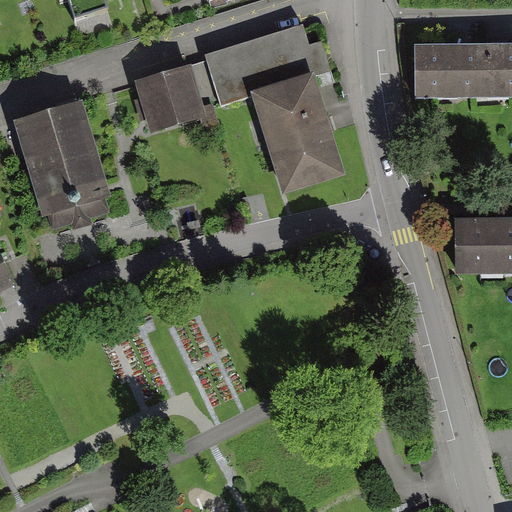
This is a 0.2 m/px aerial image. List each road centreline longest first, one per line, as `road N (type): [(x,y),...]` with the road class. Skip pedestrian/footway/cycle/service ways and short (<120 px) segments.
road 1 (residential): [(0,324),(63,294),(201,249),(401,204)]
road 2 (residential): [(401,204),(481,511)]
road 3 (residential): [(370,0),(371,63),(401,204)]
